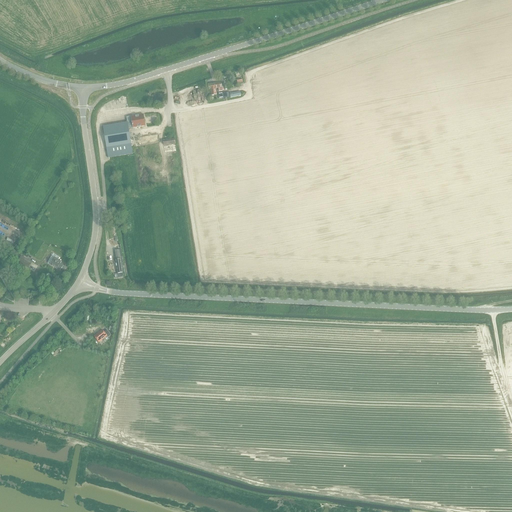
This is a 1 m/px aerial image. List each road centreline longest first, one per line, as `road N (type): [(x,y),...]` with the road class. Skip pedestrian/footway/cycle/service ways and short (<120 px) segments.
road 1 (tertiary): [(511,309),(96,288)]
road 2 (track): [(463,0),(250,72),(245,99),(171,109)]
road 3 (tertiary): [(82,88),(123,83),(383,0)]
road 4 (tertiary): [(79,280),(96,218),(82,88)]
